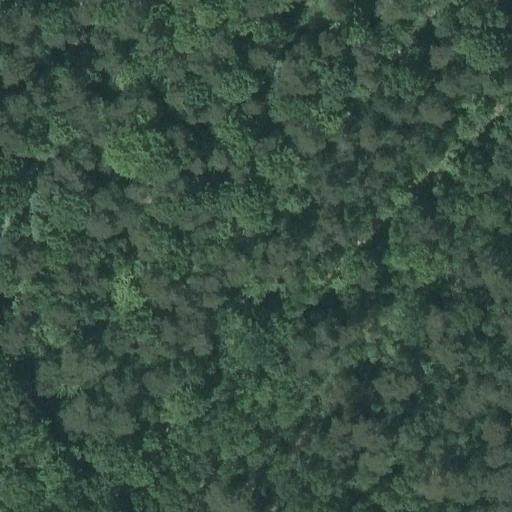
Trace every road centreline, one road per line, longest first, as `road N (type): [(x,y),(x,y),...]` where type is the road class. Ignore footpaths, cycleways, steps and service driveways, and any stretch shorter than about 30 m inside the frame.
road 1 (track): [(511,84),(71,505)]
road 2 (track): [(0,370),(71,505)]
